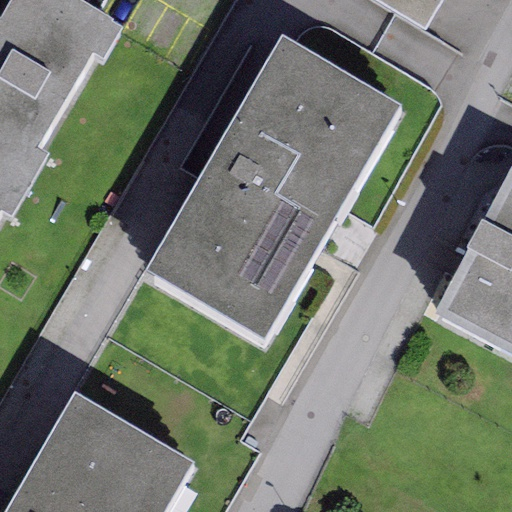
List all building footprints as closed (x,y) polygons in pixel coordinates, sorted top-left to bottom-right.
[(111,31),(57,0),(17,0),(0,30),(0,225),(9,230),(46,168),(35,162),(91,67),(104,75),(121,45),(108,37),(111,31)] [(366,0),(424,33),(443,0),(366,0)] [(143,288),(262,357),(400,122),(281,53),(143,288)] [(511,183),(510,182),(432,329),(511,371),(511,183)] [(11,511),(171,511),(191,478),(72,409),(11,511)]
